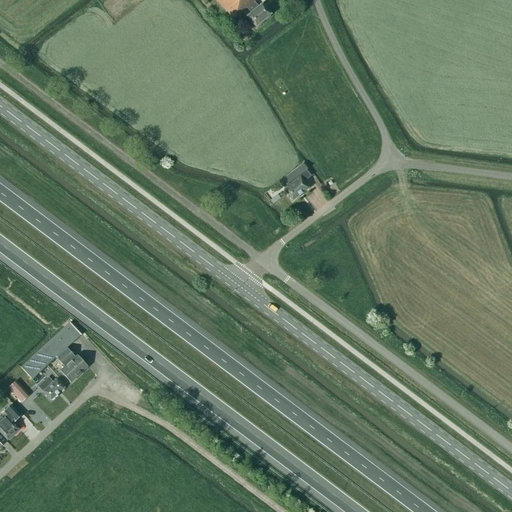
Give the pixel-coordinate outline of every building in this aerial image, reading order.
[(216,0),(226,12),(233,19),(246,8),(251,13),(247,17),(256,27),(270,15),(261,4),(258,7),(253,2),(255,0),(216,0)] [(284,189),(283,190),(292,201),(309,188),(304,182),(311,176),(306,170),(307,169),(303,164),(282,180),(284,182),(282,183),(282,186),(284,189)] [(75,358),(66,348),(80,335),(81,336),(81,335),(69,323),(21,367),(20,368),(32,380),(32,379),(56,358),(64,367),(60,371),(70,382),(87,367),(77,356),(75,358)] [(53,382),(48,377),(38,387),(50,401),(64,388),(56,379),(53,382)] [(29,395),(19,385),(13,390),(23,401),(29,395)] [(0,432),(7,440),(19,429),(13,423),(21,416),(10,405),(0,414),(2,416),(0,418),(0,432)]
